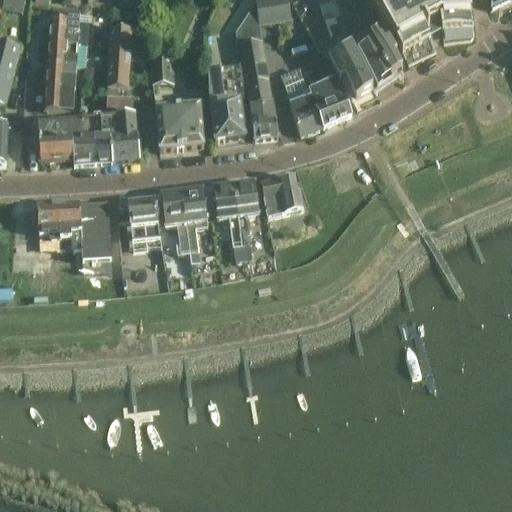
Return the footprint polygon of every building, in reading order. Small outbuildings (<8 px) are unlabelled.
[(388,0),(374,8),(402,61),(430,46),(426,39),(429,38),(427,34),(439,27),(442,40),(473,35),(466,0),(388,0)] [(511,0),(490,0),(491,15),(510,4),(511,3),(511,0)] [(50,25),(49,49),(85,52),(87,52),(87,51),(89,28),(89,25),(89,22),(79,22),(78,21),(67,21),(66,27),(50,25)] [(111,35),(109,64),(130,65),(131,36),(111,35)] [(371,49),(357,58),(374,87),(376,91),(401,75),(403,74),(395,62),(398,60),(390,49),(389,50),(382,37),(369,45),(371,49)] [(261,46),(237,49),(238,51),(239,50),(249,113),(251,131),(254,148),(278,144),(275,127),(272,110),(261,46)] [(49,49),(47,71),(75,74),(75,73),(86,73),(87,52),(85,52),(49,49)] [(0,113),(5,114),(20,57),(0,51),(0,113)] [(351,53),(329,66),(339,86),(344,83),(348,90),(356,103),(373,94),(370,90),(351,53)] [(172,60),(150,60),(150,65),(151,92),(173,91),(172,64),(172,60)] [(105,106),(105,107),(117,108),(117,106),(117,95),(128,95),(130,65),(109,64),(106,105),(105,106)] [(47,71),(47,72),(46,94),(74,96),(75,74),(47,71)] [(225,111),(219,75),(209,77),(209,113),(215,149),(245,145),(240,109),(225,111)] [(308,92),(288,101),(292,109),(289,110),(300,142),(324,133),(317,115),(335,107),(332,100),(340,97),(335,84),(310,96),(308,92)] [(74,96),(46,94),(44,117),(72,119),(74,96)] [(335,107),(317,115),(324,133),(351,120),(340,97),(332,100),(335,107)] [(105,106),(96,105),(96,119),(105,119),(105,107),(105,106)] [(105,107),(105,119),(113,118),(113,123),(113,126),(114,126),(115,144),(110,144),(112,168),(139,166),(139,165),(137,142),(137,143),(135,121),(131,122),(132,107),(117,106),(117,108),(105,107)] [(203,154),(200,115),(156,119),(159,157),(203,154)] [(102,145),(93,146),(95,170),(112,168),(110,144),(115,144),(114,126),(113,126),(101,127),(102,145)] [(82,147),(72,148),(73,166),(73,172),(95,170),(93,146),(102,145),(101,127),(80,129),(82,147)] [(80,129),(38,132),(40,168),(45,168),(50,169),(55,167),(73,166),(72,148),(82,147),(80,129)] [(291,182),(288,180),(282,181),(281,184),(260,188),(267,223),(266,223),(270,239),(278,237),(274,221),(303,215),(300,197),(297,197),(294,182),(291,182)] [(233,188),(241,253),(250,251),(248,238),(246,221),(259,220),(255,188),(246,189),(245,186),(233,188)] [(243,266),(241,253),(233,188),(221,189),(221,192),(213,194),(217,225),(230,224),(232,239),(231,239),(233,253),(232,253),(235,268),(243,266)] [(193,193),(181,195),(189,260),(198,258),(196,244),(194,236),(207,234),(206,227),(202,195),(193,196),(193,193)] [(169,199),(160,201),(165,233),(178,231),(180,246),(178,246),(180,261),(189,260),(181,195),(168,196),(169,199)] [(158,232),(154,206),(127,209),(132,248),(160,245),(159,232),(158,232)] [(69,212),(66,213),(69,257),(71,257),(72,264),(117,262),(117,270),(120,270),(118,250),(117,222),(95,223),(94,211),(69,213),(69,212)] [(38,227),(12,228),(15,268),(54,266),(55,282),(58,282),(57,266),(55,226),(49,226),(48,224),(38,224),(38,227)] [(250,251),(241,253),(243,266),(251,264),(250,251)]
